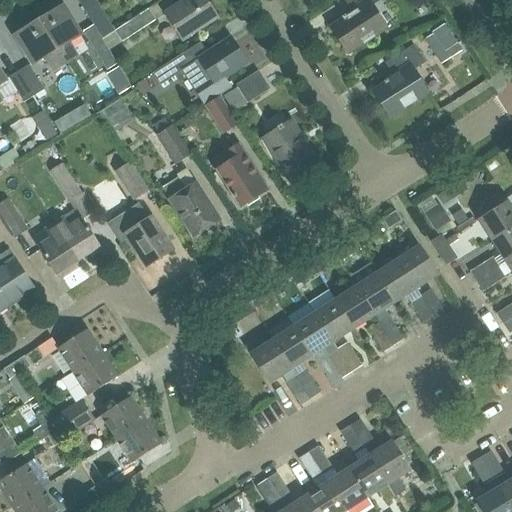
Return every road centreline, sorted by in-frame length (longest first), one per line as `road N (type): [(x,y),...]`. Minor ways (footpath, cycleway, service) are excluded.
road 1 (residential): [(186,330),(198,312),(378,186)]
road 2 (residential): [(258,0),(378,186)]
road 3 (residential): [(214,477),(404,365)]
road 4 (residential): [(0,359),(101,294),(186,330)]
road 5 (residential): [(404,365),(454,448),(511,414)]
road 6 (residential): [(378,186),(511,106)]
road 7 (residential): [(214,477),(186,330)]
